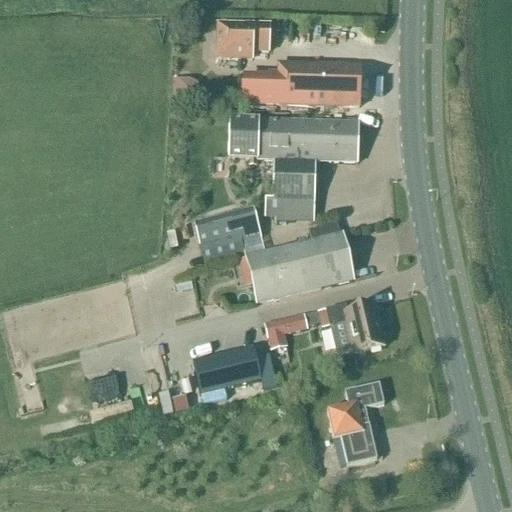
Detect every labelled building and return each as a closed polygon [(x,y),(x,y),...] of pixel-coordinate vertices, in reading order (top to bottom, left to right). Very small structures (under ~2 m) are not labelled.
[(251,55),(267,55),(268,27),(245,26),(245,27),(216,27),(215,62),(251,63),(251,55)] [(267,82),(266,107),(358,110),(359,70),(279,67),(279,82),(267,82)] [(172,82),(171,104),(193,105),(193,91),(186,82),(172,82)] [(229,121),(228,160),(257,161),(257,162),(273,162),(271,201),(275,201),(274,221),(274,223),(312,224),(313,204),(315,164),(356,166),(358,126),(229,121)] [(178,230),(225,231),(228,128),(181,126),(178,230)] [(307,233),(310,244),(244,260),(255,307),(353,283),(342,237),(338,237),(336,226),(307,233)] [(346,315),(344,308),(325,313),(335,357),(352,353),(353,357),(384,349),(374,308),(346,315)] [(317,314),(303,318),(306,330),(320,326),(320,330),(328,328),(324,313),(317,314)] [(303,318),(263,327),(269,353),(286,349),(283,337),(306,332),(306,330),(303,318)] [(251,351),(192,366),(199,397),(258,383),(251,351)] [(357,413),(383,407),(378,387),(344,395),(347,409),(326,413),(333,443),(340,442),(346,470),(376,463),(368,428),(361,429),(357,413)]
